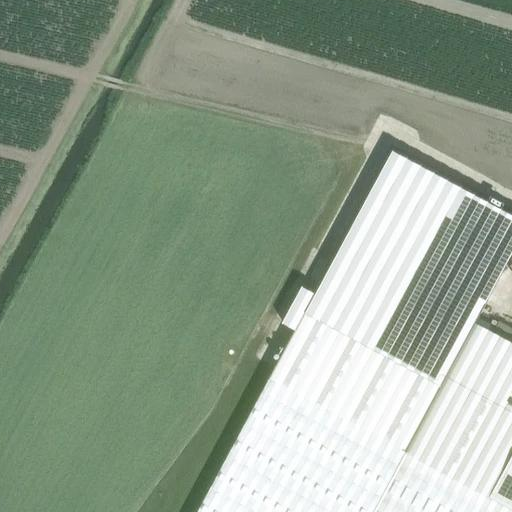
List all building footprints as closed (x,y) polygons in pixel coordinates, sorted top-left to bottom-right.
[(316,293),(306,312),(441,385),(443,386),(477,324),(476,323),(491,294),(511,255),(511,214),(393,150),(339,250),(316,293)] [(375,511),(407,452),(443,386),(441,385),(306,312),(197,511),(375,511)] [(443,386),(407,452),(490,497),(511,455),(511,342),(477,324),(443,386)] [(177,440),(167,461),(180,467),(190,446),(177,440)] [(375,511),(511,511),(511,508),(490,497),(407,452),(375,511)] [(511,455),(490,497),(511,508),(511,455)]
